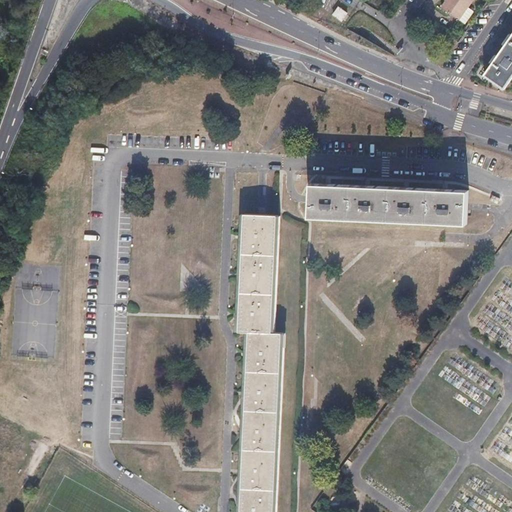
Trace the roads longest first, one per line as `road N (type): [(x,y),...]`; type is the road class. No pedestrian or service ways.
road 1 (residential): [(173,511),(101,453),(114,154),(456,168),(511,186)]
road 2 (tertiary): [(159,0),(215,34),(316,61),(439,110)]
road 3 (tertiary): [(446,87),(246,0)]
road 4 (motorway): [(0,154),(88,0)]
road 5 (motorway): [(0,148),(51,0)]
